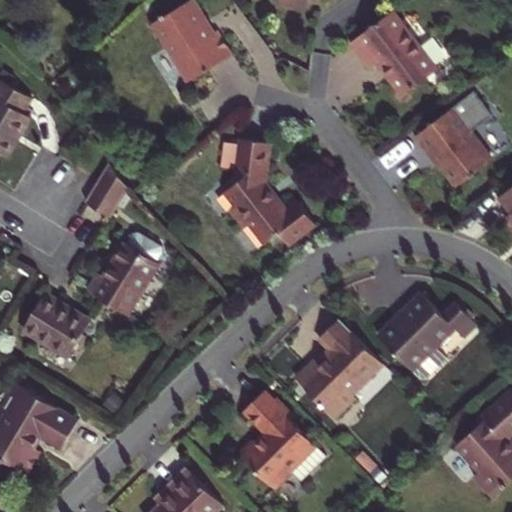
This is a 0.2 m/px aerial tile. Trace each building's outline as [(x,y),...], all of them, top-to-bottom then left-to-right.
[(168,47),(189,81),(232,54),(217,30),(213,33),(205,20),(205,18),(194,0),(189,0),(151,23),(166,48),(168,47)] [(403,95),(439,68),(418,41),(417,42),(405,27),(406,26),(394,10),(350,43),(369,67),(379,59),(389,72),(387,74),(403,95)] [(0,152),(7,157),(31,116),(23,111),(32,97),(0,77),(0,152)] [(433,154),(458,186),(493,159),(472,131),(493,115),(475,91),(415,136),(430,156),(433,154)] [(265,182),(271,142),(242,137),(237,177),(231,181),(234,185),(225,191),(236,205),(230,209),(245,227),(250,223),(266,243),(280,233),(289,244),(315,223),(298,201),(286,210),(265,182)] [(86,201),(111,217),(130,188),(110,162),(86,201)] [(511,186),(500,196),(511,212),(506,217),(511,225),(511,186)] [(101,274),(90,291),(129,314),(160,263),(157,261),(163,251),(162,246),(139,231),(134,232),(128,243),(126,242),(105,277),(101,274)] [(380,337),(420,377),(427,377),(447,358),(437,347),(455,329),(461,334),(474,321),(455,301),(443,314),(421,291),(401,311),(404,314),(380,337)] [(24,329),(68,356),(91,320),(46,293),(24,329)] [(383,363),(339,318),(319,338),(332,351),(330,354),(328,352),(319,362),(316,359),(297,378),(335,417),(356,397),(352,393),(383,363)] [(461,334),(464,338),(478,325),(474,321),(461,334)] [(0,423),(0,456),(28,474),(42,452),(35,447),(42,436),(62,448),(79,420),(17,382),(0,410),(6,413),(0,423)] [(481,423),(457,444),(479,470),(474,475),(492,496),(511,478),(511,446),(511,447),(506,440),(511,434),(511,389),(488,410),(492,414),(481,423)] [(265,390),(244,411),(266,433),(256,442),(253,440),(240,453),(275,489),(293,471),(302,480),(327,456),(292,420),(295,417),(276,397),(274,399),(265,390)] [(488,410),(478,419),(481,423),(492,414),(488,410)] [(161,503),(151,511),(216,511),(224,504),(187,466),(163,490),(168,496),(161,503)] [(168,496),(163,490),(155,498),(161,503),(168,496)]
